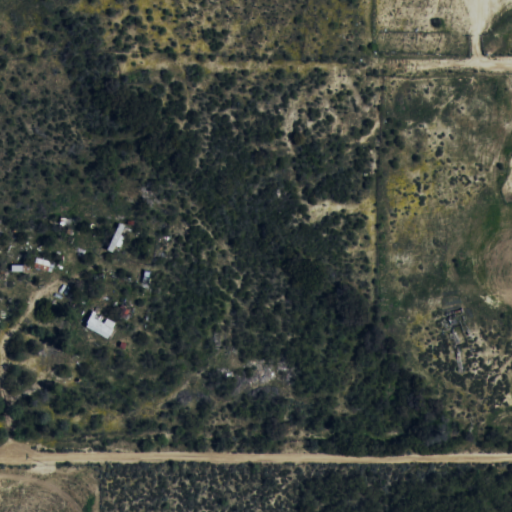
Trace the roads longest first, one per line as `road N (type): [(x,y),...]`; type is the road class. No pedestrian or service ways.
road 1 (residential): [(511,462),(0,462)]
road 2 (residential): [(511,66),(372,67)]
